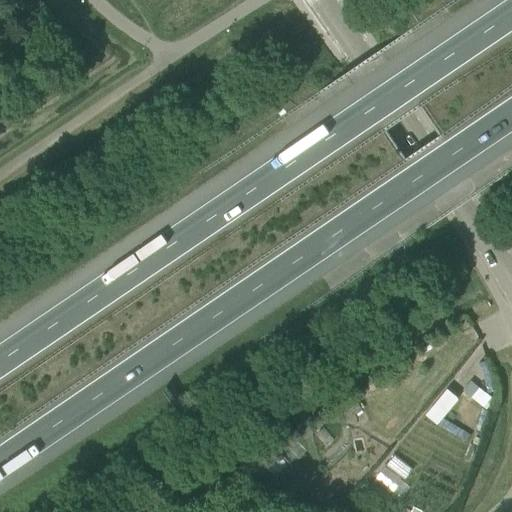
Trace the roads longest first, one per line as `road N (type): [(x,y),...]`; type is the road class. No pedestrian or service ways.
road 1 (motorway): [(511,14),(0,362)]
road 2 (motorway): [(0,464),(511,118)]
road 3 (tertiary): [(511,282),(319,0)]
